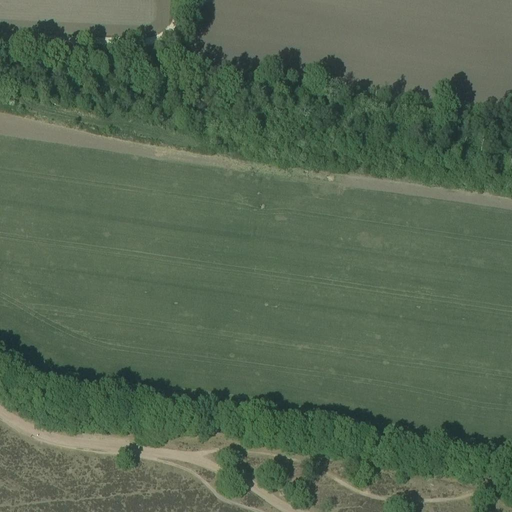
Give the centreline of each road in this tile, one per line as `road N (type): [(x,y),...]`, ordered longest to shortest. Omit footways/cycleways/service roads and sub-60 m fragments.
road 1 (track): [(0,354),(47,381),(511,457)]
road 2 (track): [(0,403),(38,425),(195,457),(298,511)]
road 3 (track): [(191,138),(31,103),(16,89),(4,37)]
road 4 (track): [(181,0),(173,33),(150,44),(0,37)]
